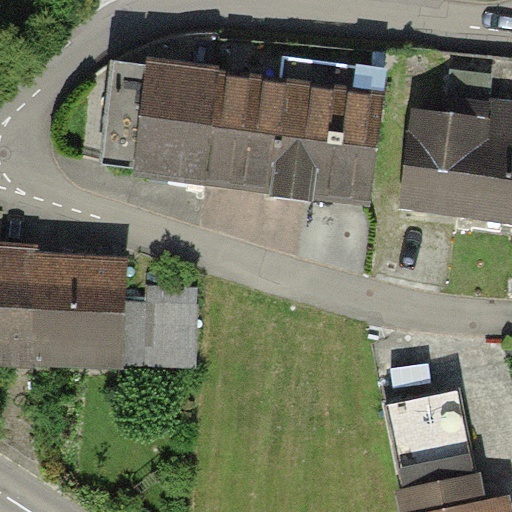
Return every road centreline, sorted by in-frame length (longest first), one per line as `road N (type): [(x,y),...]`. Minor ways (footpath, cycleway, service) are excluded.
road 1 (residential): [(511,32),(207,2),(171,7),(114,30),(16,113),(0,139)]
road 2 (residential): [(0,179),(22,194),(390,309),(495,323)]
